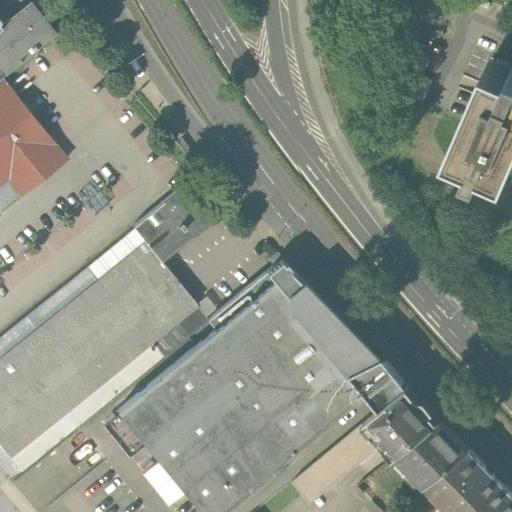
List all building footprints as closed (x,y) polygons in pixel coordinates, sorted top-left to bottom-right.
[(0,79),(2,78),(56,34),(30,4),(4,24),(0,28),(0,79)] [(511,58),(491,50),(451,140),(477,152),(472,162),(483,167),(488,156),(511,166),(511,58)] [(433,77),(414,69),(404,90),(424,99),(433,77)] [(0,213),(56,169),(67,159),(2,78),(0,79),(0,213)] [(217,220),(188,184),(135,228),(147,243),(162,262),(217,220)] [(162,262),(147,243),(0,363),(0,444),(11,458),(198,306),(162,262)] [(268,273),(275,283),(367,395),(371,399),(380,410),(408,387),(397,376),(284,260),(268,273)] [(223,511),(296,451),(367,395),(275,283),(119,412),(200,511),(223,511)] [(396,456),(440,421),(408,387),(380,410),(365,423),(396,456)] [(396,456),(424,485),(468,449),(440,421),(396,456)] [(491,511),(511,494),(498,480),(468,449),(424,485),(450,511),(455,511),(457,511),(458,511),(491,511)] [(511,511),(511,494),(491,511),(511,511)]
